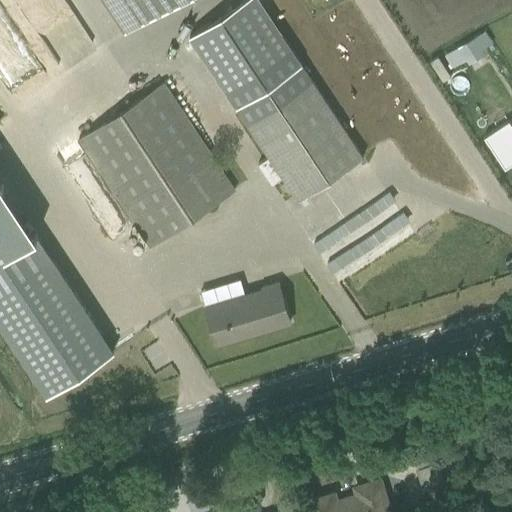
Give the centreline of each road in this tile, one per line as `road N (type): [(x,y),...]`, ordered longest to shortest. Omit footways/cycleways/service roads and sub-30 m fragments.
road 1 (secondary): [(511,323),(0,479)]
road 2 (unknown): [(366,367),(241,138),(180,51),(177,16),(186,0)]
road 3 (unknown): [(283,0),(406,159),(511,236)]
